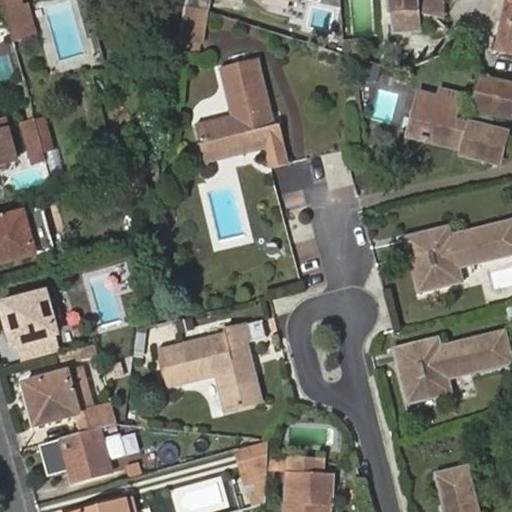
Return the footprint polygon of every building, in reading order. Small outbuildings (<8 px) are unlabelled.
[(0,0),(0,5),(2,14),(6,13),(10,33),(25,29),(17,0),(0,0)] [(216,0),(215,0),(193,0),(191,11),(214,17),(216,0)] [(419,12),(417,0),(389,0),(393,36),(420,33),(419,12)] [(417,0),(419,12),(436,16),(445,17),(443,0),(417,0)] [(511,0),(508,0),(494,52),(511,54),(511,0)] [(214,17),(191,11),(186,43),(209,46),(214,17)] [(455,67),(469,59),(460,43),(446,55),(455,67)] [(270,170),(287,165),(276,126),(271,127),(255,64),(220,72),(231,116),(194,125),(203,156),(248,146),(250,155),(265,151),(270,170)] [(408,135),(415,137),(420,139),(424,143),(429,140),(449,145),(450,142),(465,146),(462,157),(497,165),(505,135),(488,129),(492,115),(510,119),(511,112),(511,85),(482,78),(470,124),(466,123),(464,118),(458,121),(455,121),(461,98),(441,92),(438,102),(420,96),(414,118),(408,135)] [(41,156),(32,122),(19,126),(28,160),(41,156)] [(0,123),(0,166),(14,162),(4,123),(0,123)] [(248,146),(203,156),(205,166),(250,155),(248,146)] [(143,165),(126,169),(129,181),(146,178),(143,165)] [(126,169),(120,170),(117,171),(124,203),(150,197),(146,178),(129,181),(126,169)] [(0,220),(0,265),(52,253),(41,211),(0,220)] [(437,240),(435,230),(401,239),(405,255),(409,254),(418,291),(459,280),(455,267),(511,252),(511,221),(448,237),(437,240)] [(446,227),(435,230),(437,240),(448,237),(446,227)] [(0,303),(0,311),(9,345),(53,333),(42,293),(0,303)] [(240,358),(249,355),(247,342),(264,338),(260,321),(222,329),(223,336),(158,349),(166,383),(216,373),(224,410),(250,405),(240,358)] [(140,332),(138,343),(145,345),(148,333),(140,332)] [(429,350),(427,341),(393,350),(397,364),(400,363),(409,400),(450,391),(448,377),(511,360),(504,333),(441,347),(429,350)] [(439,338),(427,341),(429,350),(441,347),(439,338)] [(145,345),(138,343),(136,355),(143,356),(145,345)] [(259,402),(249,355),(240,358),(250,405),(259,402)] [(33,426),(77,414),(76,409),(91,405),(82,369),(66,373),(23,384),(33,426)] [(77,414),(79,422),(86,419),(85,413),(84,412),(92,410),(91,405),(76,409),(77,414)] [(82,436),(98,432),(115,427),(110,406),(92,410),(84,412),(85,413),(86,419),(79,422),(82,436)] [(82,436),(59,442),(70,482),(109,471),(98,432),(82,436)] [(112,460),(127,457),(122,434),(107,437),(112,460)] [(262,443),(236,450),(244,479),(263,474),(265,443),(262,443)] [(124,464),(128,480),(157,472),(152,455),(124,464)] [(321,511),(321,504),(330,504),(330,472),(319,472),(320,455),(285,455),(283,511),(321,511)] [(478,511),(468,466),(466,465),(437,472),(446,511),(478,511)] [(132,511),(129,499),(122,501),(125,511),(132,511)] [(84,511),(125,511),(122,501),(84,511)]
